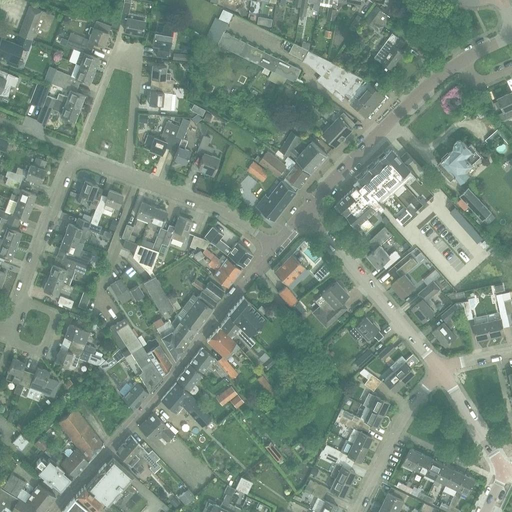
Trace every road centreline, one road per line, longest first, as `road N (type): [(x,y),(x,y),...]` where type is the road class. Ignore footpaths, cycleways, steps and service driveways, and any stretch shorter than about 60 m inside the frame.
road 1 (tertiary): [(51,511),(146,408),(272,248)]
road 2 (tertiary): [(305,215),(406,111),(511,37)]
road 3 (residential): [(74,156),(113,65),(128,57),(137,70),(129,176)]
road 4 (residential): [(444,373),(305,215)]
road 5 (residential): [(356,511),(403,417),(444,373)]
road 6 (residential): [(129,176),(226,214),(272,248)]
road 7 (residential): [(19,300),(74,156)]
road 8 (residential): [(19,300),(53,314),(51,338),(36,353),(16,343),(10,322)]
road 9 (residential): [(509,475),(444,373)]
